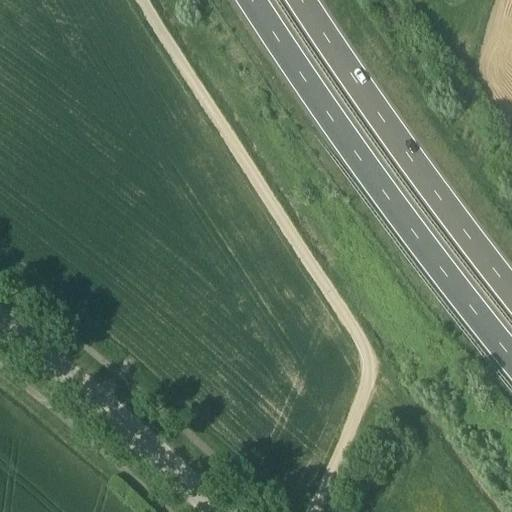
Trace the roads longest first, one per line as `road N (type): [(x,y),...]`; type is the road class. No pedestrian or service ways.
road 1 (trunk): [(249,0),(419,242),(511,358)]
road 2 (trunk): [(511,292),(299,0)]
